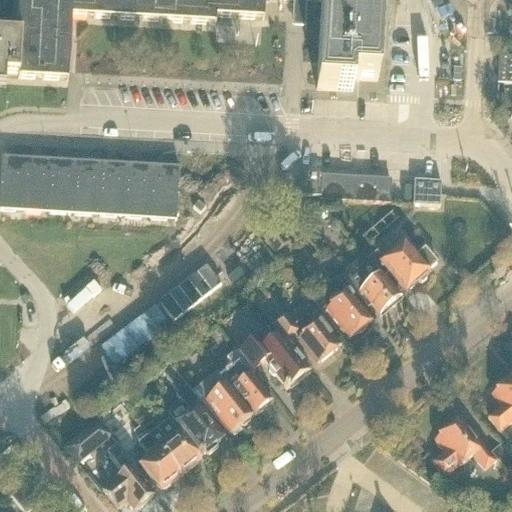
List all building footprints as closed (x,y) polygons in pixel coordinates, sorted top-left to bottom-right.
[(18,0),(17,27),(14,77),(18,78),(18,81),(67,84),(71,20),(215,28),(215,21),(263,23),(264,2),(292,3),(291,21),(304,22),(304,4),(320,5),(316,93),(351,95),(352,83),(377,84),(381,0),(18,0)] [(511,59),(498,59),(497,87),(511,87),(511,59)] [(0,359),(3,357),(0,353),(23,335),(27,338),(47,320),(44,317),(68,296),(73,300),(94,283),(92,281),(103,269),(107,271),(115,264),(113,260),(137,239),(140,241),(152,232),(77,140),(33,179),(45,191),(52,185),(84,226),(0,297),(0,104),(4,101),(11,108),(24,97),(0,68),(0,359)] [(389,182),(298,177),(297,199),(320,200),(320,204),(388,208),(389,182)] [(440,186),(413,185),(411,209),(438,210),(440,186)] [(290,246),(276,230),(262,242),(275,258),(290,246)] [(316,231),(306,239),(318,253),(328,246),(316,231)] [(425,279),(429,276),(403,246),(392,255),(384,263),(367,243),(358,251),(380,277),(382,280),(388,275),(405,296),(418,285),(420,287),(427,281),(425,279)] [(359,296),(379,319),(389,310),(394,310),(396,308),(396,304),(400,301),(382,280),(380,277),(366,290),(354,276),(344,285),(356,298),(359,296)] [(360,312),(336,282),(324,292),(326,294),(314,304),(312,302),(310,303),(322,319),(327,315),(340,332),(342,331),(351,341),(354,339),(360,337),(364,335),(367,329),(369,327),(360,316),(360,312)] [(317,368),(339,351),(322,330),(326,327),(315,313),(294,329),(285,317),(271,328),(285,346),(294,339),(297,343),(317,368)] [(288,392),(291,389),(295,389),(299,386),(301,381),(308,375),(289,352),(288,351),(278,338),(266,348),(260,340),(240,356),(253,373),(263,366),(267,371),(267,375),(271,380),(274,380),(285,394),(288,392)] [(242,342),(232,349),(238,356),(247,348),(242,342)] [(271,405),(250,379),(253,377),(236,354),(226,362),(231,368),(230,369),(239,381),(232,387),(232,392),(231,393),(252,420),(257,416),(262,415),(263,411),(271,405)] [(190,396),(174,374),(168,368),(162,373),(179,395),(175,398),(182,406),(181,407),(177,407),(174,409),(171,411),(170,414),(169,416),(167,417),(201,459),(204,456),(211,456),(217,451),(215,448),(219,444),(218,440),(213,432),(211,427),(195,407),(198,405),(190,396)] [(231,393),(227,388),(216,375),(190,396),(198,405),(207,415),(210,413),(230,438),(241,429),(244,430),(250,425),(249,422),(252,420),(231,393)] [(487,422),(499,437),(511,426),(511,382),(493,397),(503,409),(487,422)] [(136,407),(128,398),(118,406),(126,415),(136,407)] [(167,423),(157,432),(152,425),(142,433),(178,479),(187,472),(189,473),(197,466),(196,465),(199,462),(177,435),(167,423)] [(92,455),(111,440),(98,424),(80,439),(92,455)] [(493,465),(478,447),(474,447),(457,426),(433,445),(444,457),(432,467),(443,480),(458,468),(459,470),(472,459),(484,473),(493,465)] [(138,467),(159,494),(162,492),(163,494),(173,486),(172,484),(178,479),(142,433),(135,439),(140,445),(138,447),(145,457),(149,453),(152,456),(138,467)] [(134,469),(123,455),(117,447),(107,455),(122,474),(124,473),(126,476),(101,495),(114,511),(120,511),(127,507),(130,511),(136,511),(137,511),(143,511),(145,506),(153,499),(131,471),(134,469)] [(511,479),(511,461),(500,448),(490,457),(510,481),(511,479)] [(37,493),(29,484),(10,499),(18,508),(37,493)] [(20,511),(33,511),(44,503),(37,493),(18,508),(20,511)]
